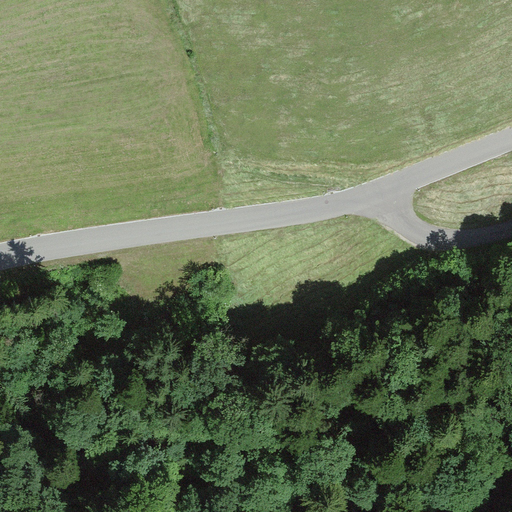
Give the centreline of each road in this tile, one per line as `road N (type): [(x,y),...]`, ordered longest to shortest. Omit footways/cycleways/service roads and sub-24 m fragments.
road 1 (tertiary): [(0,257),(374,194)]
road 2 (unclassified): [(374,194),(409,227),(454,241),(511,231)]
road 3 (tertiary): [(374,194),(511,143)]
